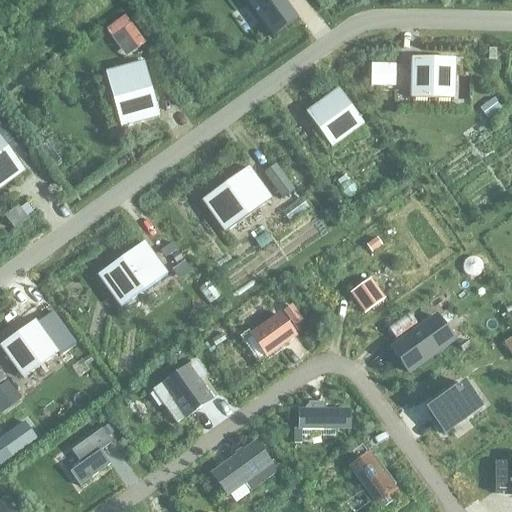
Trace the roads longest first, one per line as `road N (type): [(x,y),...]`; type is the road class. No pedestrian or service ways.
road 1 (residential): [(511,20),(374,20),(0,283)]
road 2 (residential): [(115,511),(301,379),(344,371),(358,382)]
road 3 (residential): [(358,382),(449,511)]
